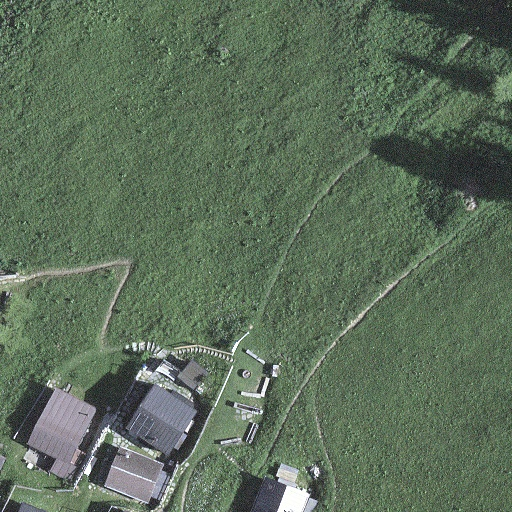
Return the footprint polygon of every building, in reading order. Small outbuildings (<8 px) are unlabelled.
[(0,318),(0,344),(13,333),(0,318)] [(218,406),(181,380),(151,423),(188,449),(218,406)] [(106,430),(101,428),(113,402),(74,383),(48,439),(73,450),(65,467),(84,476),(106,430)] [(0,511),(3,511),(6,505),(28,448),(0,437),(0,511)] [(181,457),(142,442),(127,481),(166,496),(181,457)] [(317,511),(327,486),(327,485),(330,474),(317,470),(313,481),(286,471),(271,511),(317,511)] [(74,511),(44,498),(37,511),(74,511)]
